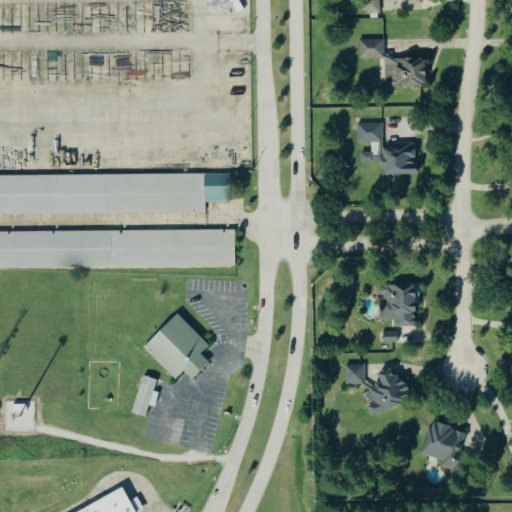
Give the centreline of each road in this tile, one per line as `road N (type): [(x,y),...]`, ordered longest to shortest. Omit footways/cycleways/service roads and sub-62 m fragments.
road 1 (secondary): [(243,511),(287,395),(299,280),(294,0)]
road 2 (residential): [(472,0),(464,372)]
road 3 (secondary): [(263,225),(252,387),(206,511)]
road 4 (residential): [(263,225),(298,233),(511,227)]
road 5 (secondary): [(261,0),(263,143)]
